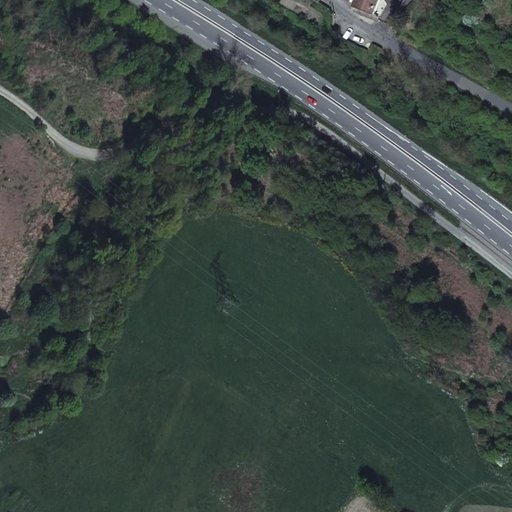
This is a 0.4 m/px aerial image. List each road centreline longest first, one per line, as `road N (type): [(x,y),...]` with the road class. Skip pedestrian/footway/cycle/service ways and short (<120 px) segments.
road 1 (trunk): [(160,0),(360,130),(511,247)]
road 2 (trunk): [(511,226),(302,73),(184,0)]
road 3 (unclassified): [(511,110),(331,0)]
